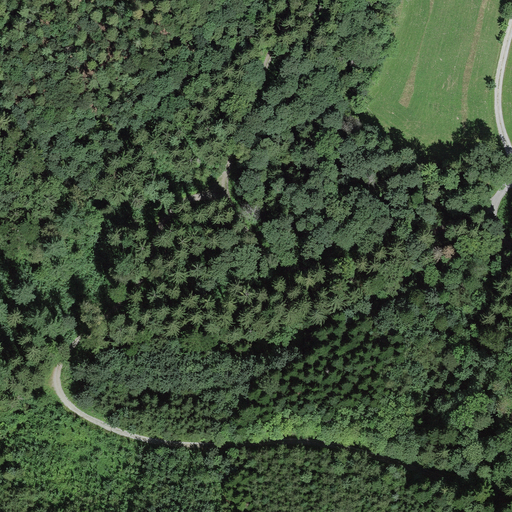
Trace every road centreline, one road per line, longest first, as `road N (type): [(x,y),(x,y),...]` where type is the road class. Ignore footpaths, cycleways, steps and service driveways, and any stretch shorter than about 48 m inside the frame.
road 1 (track): [(488,210),(338,267),(299,271),(262,250),(216,195),(185,201),(166,218),(141,282),(73,346),(55,382),(83,414),(152,441),(340,446),(511,498)]
road 2 (track): [(289,0),(216,195)]
road 3 (track): [(511,156),(498,87),(511,27)]
